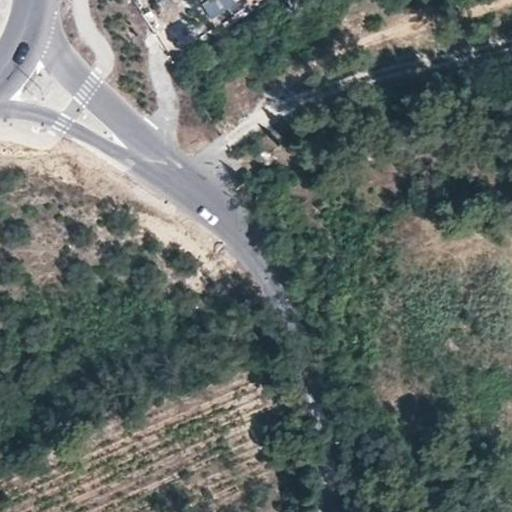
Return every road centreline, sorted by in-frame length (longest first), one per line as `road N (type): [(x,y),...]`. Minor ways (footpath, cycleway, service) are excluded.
road 1 (residential): [(142,151),(234,222),(270,275),(318,427),(328,485),(323,511)]
road 2 (track): [(184,183),(303,76),(368,37),(503,0)]
road 3 (residential): [(142,151),(138,135),(87,88),(25,2)]
road 4 (residential): [(0,106),(62,123),(121,158),(142,151)]
